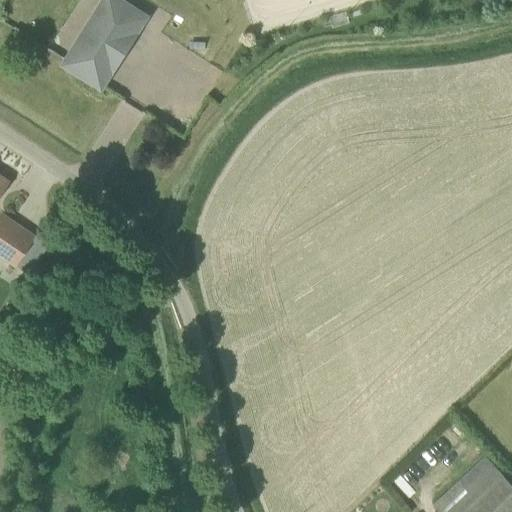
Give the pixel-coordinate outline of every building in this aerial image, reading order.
[(115,0),(107,0),(68,62),(67,64),(101,85),(111,68),(113,69),(133,35),(143,18),(115,0)] [(0,194),(9,182),(0,175),(0,194)] [(37,237),(1,213),(0,214),(0,259),(15,269),(37,237)] [(0,376),(18,385),(27,365),(0,352),(0,376)] [(468,471),(432,505),(438,511),(511,511),(511,485),(486,456),(468,471)]
